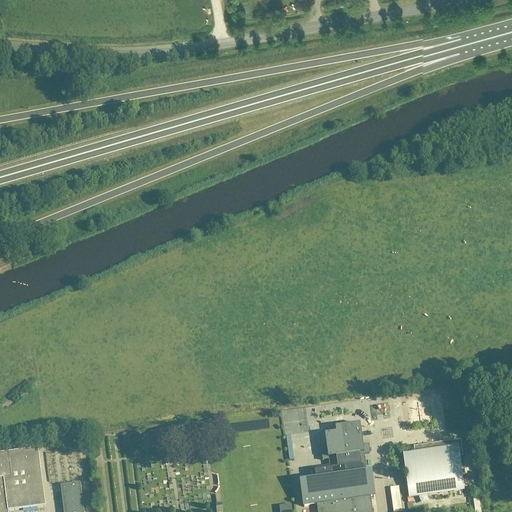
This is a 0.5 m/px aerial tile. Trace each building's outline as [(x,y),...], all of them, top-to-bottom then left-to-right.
[(212,422),(205,422),(206,432),(213,431),(212,422)] [(303,508),(313,506),(316,506),(317,511),(371,511),(370,498),(374,498),(370,474),(366,475),(364,456),(370,455),(368,446),(362,447),(359,425),(335,429),(336,435),(325,436),(327,452),(321,453),(322,462),(328,461),(329,468),(311,470),(313,482),(300,484),(303,508)] [(408,457),(409,466),(410,472),(406,472),(410,498),(462,490),(457,459),(463,459),(460,442),(413,449),(414,457),(408,457)] [(16,511),(45,508),(38,451),(0,455),(0,511),(16,511)] [(82,511),(79,485),(59,487),(62,511),(82,511)]
